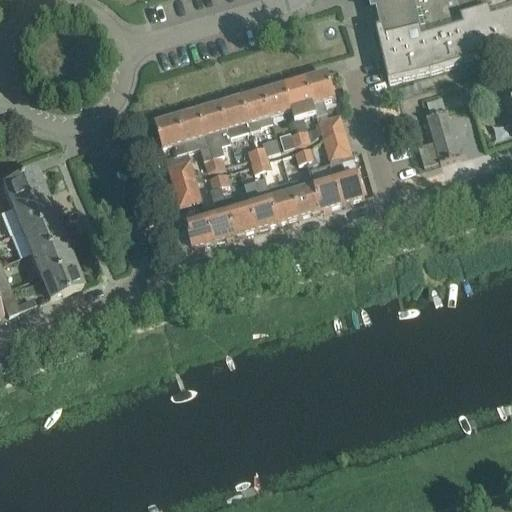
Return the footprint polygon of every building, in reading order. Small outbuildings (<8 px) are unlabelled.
[(462,0),(368,0),(371,13),(377,11),(381,31),(376,32),(388,86),(429,76),(498,56),(499,56),(499,55),(500,55),(489,18),(470,24),(462,0)] [(498,56),(500,61),(511,57),(511,0),(462,0),(470,24),(489,18),(500,55),(499,55),(499,56),(498,56)] [(327,76),(305,83),(313,108),(316,118),(318,126),(329,122),(324,105),(335,101),(327,76)] [(305,83),(284,89),(291,114),(298,138),(306,135),(307,135),(303,122),(316,118),(313,108),(305,83)] [(284,89),(263,96),(270,121),(291,114),(284,89)] [(263,96),(241,102),(248,127),(251,136),(261,133),(260,131),(272,127),(270,121),(263,96)] [(220,108),(227,133),(248,127),(241,102),(220,108)] [(220,108),(198,115),(206,140),(213,164),(221,162),(224,161),(221,152),(232,149),(230,143),(227,133),(220,108)] [(198,115),(177,121),(187,157),(200,153),(207,177),(216,174),(213,164),(206,140),(198,115)] [(440,168),(461,162),(447,116),(426,122),(440,168)] [(343,131),(340,119),(318,126),(319,131),(321,137),(343,131)] [(177,121),(155,127),(162,152),(173,149),(176,160),(165,163),(167,171),(171,182),(193,175),(187,157),(177,121)] [(321,137),(319,131),(309,134),(307,135),(306,135),(310,147),(321,137)] [(306,135),(298,138),(302,149),(310,147),(306,135)] [(290,137),(280,141),(284,154),(293,152),(302,149),(298,138),(291,140),(290,137)] [(357,177),(346,180),(342,167),(353,163),(345,137),(323,143),(331,169),(342,208),(364,202),(357,177)] [(263,151),(256,153),(259,165),(268,162),(267,160),(280,156),(280,155),(277,143),(262,148),(263,151)] [(256,153),(248,156),(250,164),(251,167),(259,165),(256,153)] [(307,166),(315,164),(312,153),(303,155),(307,166)] [(298,169),(307,166),(303,155),(295,157),(298,169)] [(315,164),(307,166),(311,180),(321,215),(342,208),(331,169),(321,172),(314,159),(315,164)] [(221,162),(213,164),(216,174),(224,172),(221,162)] [(259,165),(263,176),(271,174),(268,162),(259,165)] [(255,178),(263,176),(259,165),(251,167),(255,178)] [(2,188),(12,212),(45,198),(36,175),(2,188)] [(221,192),(229,190),(226,178),(217,180),(221,192)] [(213,194),(221,192),(217,180),(209,183),(213,194)] [(311,180),(289,186),(299,221),(321,215),(311,180)] [(179,210),(201,204),(195,181),(172,187),(179,210)] [(256,194),(246,197),(257,234),(278,227),(268,193),(265,183),(254,187),(256,194)] [(299,221),(289,186),(268,193),(278,227),(299,221)] [(246,197),(224,203),(235,240),(257,234),(246,197)] [(54,221),(45,198),(12,212),(21,235),(54,221)] [(214,246),(235,240),(223,200),(211,203),(216,219),(206,221),(214,246)] [(21,235),(30,258),(64,244),(54,221),(21,235)] [(206,221),(184,228),(191,253),(214,246),(206,221)] [(73,267),(64,244),(30,258),(39,281),(73,267)] [(39,281),(48,304),(82,291),(73,267),(39,281)] [(0,269),(0,296),(10,293),(0,270),(0,269)] [(19,316),(10,293),(0,296),(0,300),(8,320),(19,316)]
